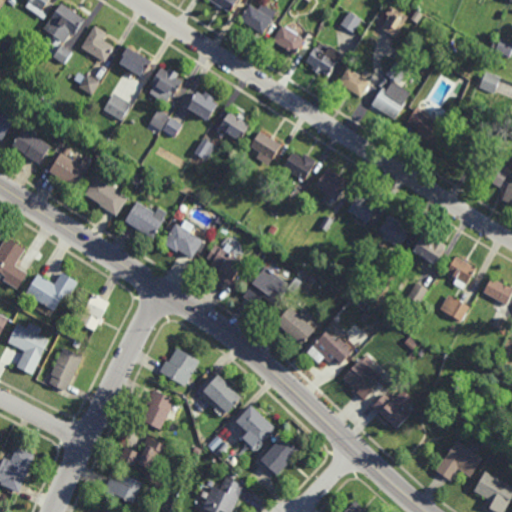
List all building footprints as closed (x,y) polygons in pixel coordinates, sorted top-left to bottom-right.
[(0,0),(6,0),(9,2),(10,0),(18,0),(20,2),(16,8),(9,2),(0,12),(0,0)] [(44,22),(26,9),(30,3),(26,0),(51,0),(43,12),(49,16),(44,22)] [(240,0),(231,15),(224,10),(222,12),(217,9),(219,7),(210,0),(240,0)] [(75,34),(72,32),(65,41),(59,38),(58,39),(50,34),(52,31),(45,26),(60,3),(84,20),(75,34)] [(278,14),(265,34),(242,19),(251,5),(259,10),(263,4),(278,14)] [(397,36),(382,27),(395,6),(409,15),(397,36)] [(420,20),(416,17),(421,9),(425,11),(420,20)] [(354,32),(341,24),(350,10),(363,19),(354,32)] [(103,39),(115,45),(107,61),(82,47),(89,34),(90,34),(96,24),(108,31),(103,39)] [(296,32),(297,31),(302,35),(302,36),(307,39),(297,55),(274,40),(284,24),(296,32)] [(511,56),(508,55),(509,54),(498,49),(498,47),(493,45),(499,32),(511,38),(511,56)] [(343,52),(333,66),(335,67),(330,76),(323,71),(322,74),(314,68),(315,66),(308,60),(318,44),(321,46),(325,39),(343,52)] [(65,64),(54,56),(62,44),(73,52),(65,64)] [(144,77),(142,76),(138,82),(134,80),(138,73),(119,62),(129,46),(153,60),(144,77)] [(406,64),(400,59),(403,55),(409,59),(406,64)] [(404,79),(403,78),(400,83),(413,91),(407,100),(408,101),(396,118),(386,111),(384,114),(379,111),(381,108),(373,103),(384,85),(389,88),(395,78),(387,73),(395,59),(409,69),(405,75),(407,76),(404,79)] [(366,94),(364,93),(362,96),(354,90),(353,91),(349,89),(350,88),(339,81),(349,65),(372,80),(369,84),(371,85),(366,94)] [(179,93),(177,92),(175,96),(172,95),(168,102),(148,90),(163,67),(185,81),(180,88),(182,89),(179,93)] [(497,92),(481,86),(488,69),(504,76),(497,92)] [(93,95),(79,87),(88,73),(101,81),(93,95)] [(217,96),(215,100),(220,103),(210,119),(189,106),(191,103),(189,101),(192,97),(193,99),(199,90),(205,94),(207,90),(217,96)] [(123,120),(122,119),(119,124),(102,115),(105,110),(105,109),(115,92),(133,103),(123,120)] [(441,148),(416,132),(419,128),(407,120),(418,104),(424,108),(423,111),(453,130),(441,148)] [(0,108),(5,112),(9,106),(20,113),(15,120),(16,120),(4,140),(0,137),(0,108)] [(159,136),(147,128),(160,109),(172,116),(159,136)] [(243,140),(222,127),(231,111),(252,124),(243,140)] [(176,137),(164,130),(173,117),(185,124),(176,137)] [(40,164),(26,155),(26,154),(13,146),(27,124),(36,130),(36,131),(39,133),(37,136),(52,146),(40,164)] [(270,165),(258,158),(262,152),(252,145),(262,130),(284,144),(270,165)] [(208,160),(200,154),(209,140),(218,145),(208,160)] [(68,156),(80,165),(84,159),(92,165),(89,169),(90,170),(82,181),(83,182),(81,186),(80,185),(78,189),(50,171),(62,152),(64,153),(68,146),(73,149),(68,156)] [(304,156),(306,152),(318,159),(316,164),(316,165),(307,180),(306,179),(304,182),(301,179),(302,177),(285,167),(295,151),(304,156)] [(502,187),(487,177),(496,163),(511,172),(502,187)] [(337,178),(338,176),(342,179),(341,181),(346,184),(336,202),(332,199),(334,197),(317,187),(326,171),(337,178)] [(137,189),(130,185),(136,174),(143,179),(137,189)] [(109,182),(113,176),(122,181),(117,188),(130,196),(117,216),(102,206),(102,205),(86,194),(98,175),(109,182)] [(144,193),(140,190),(144,183),(149,186),(144,193)] [(368,223),(364,221),(365,219),(362,217),(361,218),(356,215),(357,214),(349,209),(359,193),(380,205),(368,223)] [(157,212),(161,207),(170,213),(155,239),(126,221),(138,201),(157,212)] [(401,247),(378,232),(391,213),(401,219),(399,222),(412,231),(401,247)] [(329,232),(321,227),(329,215),(336,220),(329,232)] [(192,232),(205,241),(193,259),(179,249),(178,252),(164,243),(178,223),(183,226),(187,220),(196,226),(192,232)] [(275,235),(269,231),(274,224),(279,228),(275,235)] [(435,240),(436,238),(448,246),(437,263),(415,250),(420,242),(425,234),(435,240)] [(19,290),(5,280),(8,276),(0,271),(0,249),(8,237),(27,249),(16,267),(29,275),(19,290)] [(233,249),(238,252),(236,256),(246,262),(245,264),(249,267),(243,277),(239,275),(235,280),(234,279),(230,285),(216,277),(220,270),(211,265),(212,263),(206,260),(215,243),(225,249),(229,243),(235,246),(233,249)] [(465,259),(466,257),(471,260),(470,262),(478,267),(474,274),(476,275),(474,277),(473,276),(472,278),(473,279),(471,281),(470,280),(465,289),(455,283),(458,278),(457,277),(457,278),(455,277),(456,276),(455,276),(454,277),(452,276),(453,275),(448,272),(451,267),(450,266),(454,260),(455,261),(458,255),(465,259)] [(276,306),(264,297),(257,306),(244,296),(267,266),(275,272),(292,285),(276,306)] [(70,297),(66,294),(54,312),(26,293),(39,274),(55,285),(63,272),(79,283),(70,297)] [(314,284),(309,280),(313,275),(318,279),(314,284)] [(511,287),(511,297),(508,305),(502,301),(501,303),(497,301),(498,299),(485,291),(493,276),(511,287)] [(420,304),(409,297),(418,282),(429,289),(420,304)] [(102,325),(99,324),(96,331),(80,322),(94,294),(110,302),(103,318),(105,319),(102,325)] [(463,322),(441,309),(449,294),(471,307),(463,322)] [(309,322),(311,319),(319,326),(316,329),(317,329),(304,345),(278,322),(291,307),(309,322)] [(511,319),(506,331),(491,323),(498,309),(511,316),(511,319)] [(366,322),(360,318),(364,311),(370,315),(366,322)] [(23,320),(18,317),(20,312),(26,315),(23,320)] [(79,322),(73,318),(77,312),(82,315),(79,322)] [(0,338),(0,313),(10,319),(0,338)] [(42,329),(39,335),(49,340),(41,356),(42,357),(33,374),(18,367),(26,351),(10,343),(19,324),(28,329),(31,323),(42,329)] [(339,341),(342,338),(351,346),(350,348),(355,353),(341,367),(335,361),(332,364),(326,358),(321,364),(309,352),(329,331),(339,341)] [(414,350),(405,344),(410,337),(419,343),(414,350)] [(67,392),(50,384),(53,376),(51,375),(64,348),(84,357),(67,392)] [(186,387),(160,373),(167,361),(169,362),(177,348),(201,361),(186,387)] [(375,362),(371,367),(383,378),(373,390),(374,391),(365,402),(352,391),(355,388),(344,379),(361,359),(363,361),(368,356),(375,362)] [(44,383),(38,381),(41,375),(46,377),(44,383)] [(229,414),(205,391),(220,375),(244,398),(229,414)] [(163,430),(140,419),(154,390),(176,401),(163,430)] [(404,407),(412,415),(398,430),(374,406),(386,394),(393,401),(394,399),(395,400),(403,391),(412,399),(404,407)] [(263,445),(238,422),(253,405),(278,428),(263,445)] [(280,476),(263,461),(284,437),(300,451),(289,463),(290,464),(280,476)] [(158,473),(138,464),(136,468),(120,460),(126,447),(144,456),(146,451),(143,450),(149,438),(170,447),(158,473)] [(472,478),(459,469),(451,482),(437,472),(457,441),(484,459),(472,478)] [(22,493),(3,485),(4,483),(0,481),(0,470),(5,459),(6,460),(7,458),(13,460),(18,448),(37,455),(22,493)] [(235,482),(246,487),(243,494),(234,511),(212,511),(204,508),(214,487),(222,491),(227,478),(228,479),(231,471),(238,475),(235,482)] [(511,500),(504,511),(497,511),(491,509),(494,503),(475,492),(486,472),(511,486),(511,500)] [(144,484),(135,504),(130,502),(129,503),(126,501),(126,500),(115,495),(114,497),(104,492),(111,479),(119,483),(123,474),(144,484)] [(347,511),(357,502),(366,510),(364,511),(347,511)]
